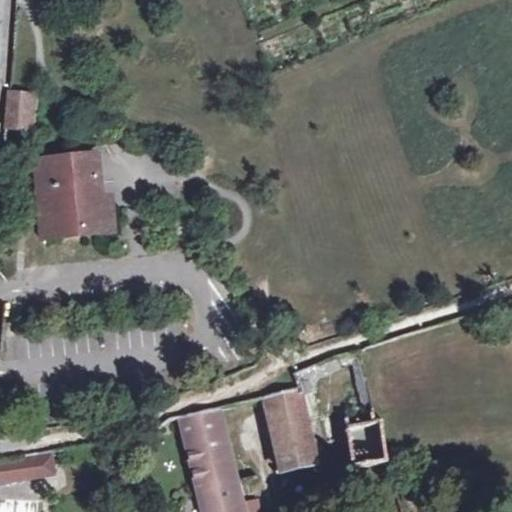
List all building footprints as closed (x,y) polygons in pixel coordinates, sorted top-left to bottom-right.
[(32,96),(8,94),(6,128),(30,131),(32,96)] [(81,234),(103,231),(101,207),(98,157),(38,164),(44,241),(80,237),(81,234)] [(115,205),(101,207),(103,231),(117,230),(115,205)] [(301,396),(316,391),(313,382),(340,370),(335,357),(293,374),(297,389),(299,388),(301,396)] [(299,388),(297,389),(265,397),(283,471),(316,465),(311,440),(301,396),(299,388)] [(301,396),(311,440),(326,436),(316,391),(301,396)] [(229,483),(237,482),(219,407),(211,409),(229,483)] [(258,511),(256,501),(254,501),(235,505),(229,483),(211,409),(177,417),(205,511),(258,511)] [(345,468),(384,465),(381,422),(342,425),(345,468)] [(56,456),(46,459),(47,467),(58,464),(56,456)] [(46,459),(24,463),(28,477),(59,470),(58,464),(47,467),(46,459)] [(24,463),(0,469),(0,488),(15,485),(14,481),(28,477),(24,463)] [(235,505),(254,501),(248,479),(237,482),(229,483),(235,505)]
